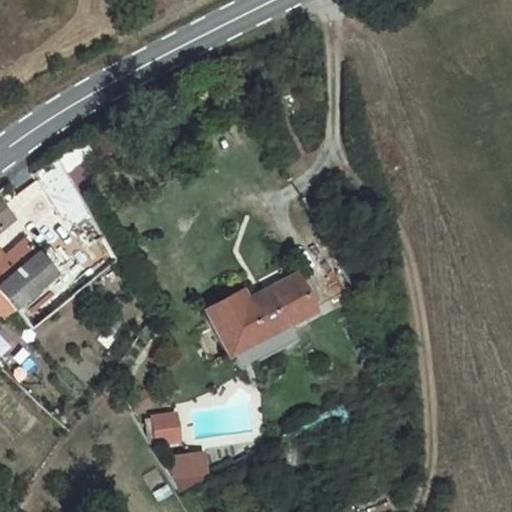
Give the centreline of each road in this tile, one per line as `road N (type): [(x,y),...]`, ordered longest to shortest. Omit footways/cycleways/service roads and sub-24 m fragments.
road 1 (track): [(333,149),(400,232),(419,317),(431,441),(419,511)]
road 2 (secondary): [(272,0),(86,96),(0,153)]
